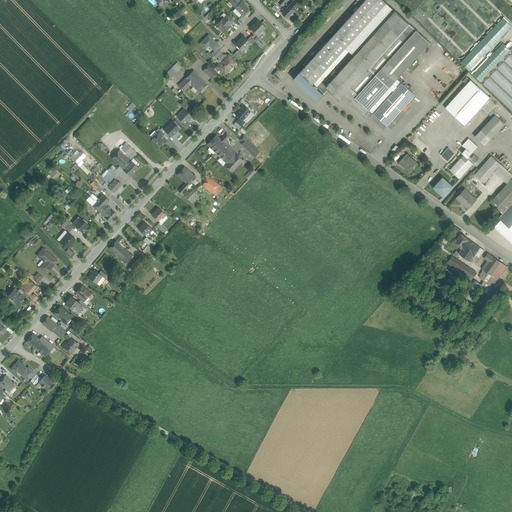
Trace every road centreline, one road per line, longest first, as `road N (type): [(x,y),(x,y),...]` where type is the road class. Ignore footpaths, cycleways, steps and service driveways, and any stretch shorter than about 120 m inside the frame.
road 1 (secondary): [(252,77),(10,346)]
road 2 (residential): [(304,511),(10,346)]
road 3 (residential): [(252,77),(511,259)]
